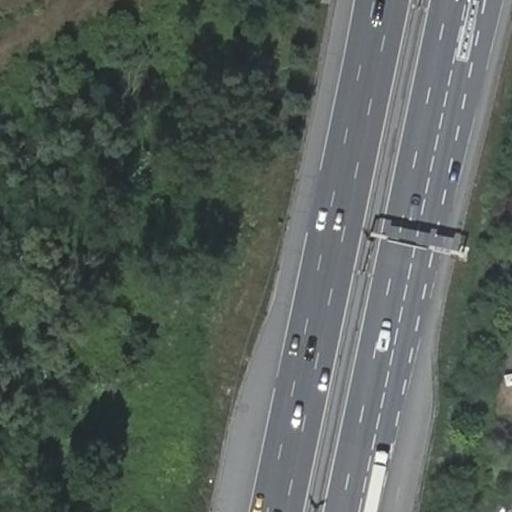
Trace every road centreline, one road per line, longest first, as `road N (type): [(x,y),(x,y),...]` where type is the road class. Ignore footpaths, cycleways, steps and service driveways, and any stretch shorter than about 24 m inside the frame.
road 1 (motorway): [(385,0),(278,511)]
road 2 (motorway): [(353,511),(408,242)]
road 3 (motorway): [(408,242),(470,96),(492,0)]
road 4 (motorway): [(408,242),(458,0)]
